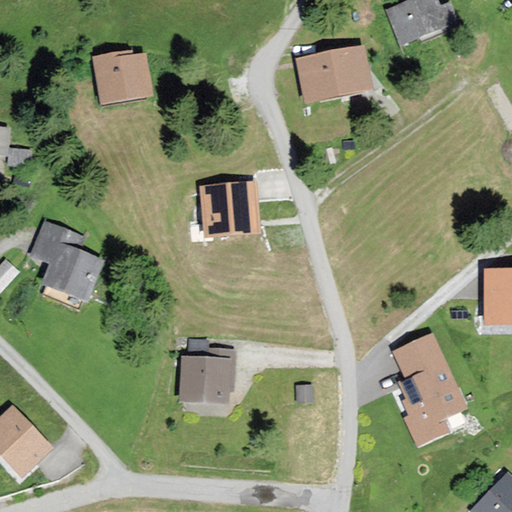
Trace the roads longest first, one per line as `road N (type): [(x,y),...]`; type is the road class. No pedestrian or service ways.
road 1 (residential): [(341,501),(346,356),(263,95),(271,50),(310,0)]
road 2 (residential): [(341,501),(111,487)]
road 3 (residential): [(111,487),(108,458),(0,343)]
